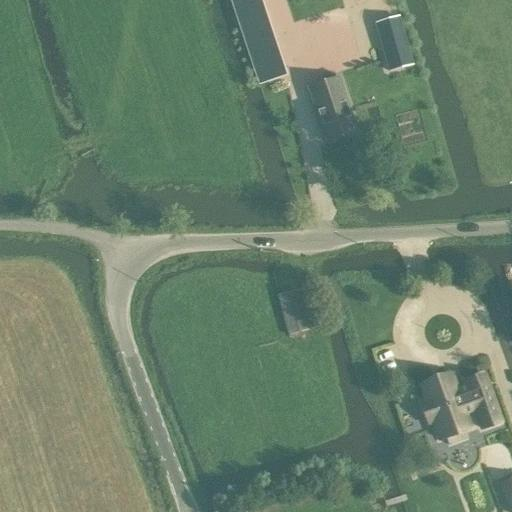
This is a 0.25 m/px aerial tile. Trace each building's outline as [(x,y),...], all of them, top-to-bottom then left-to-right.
[(260,0),(229,0),(259,85),(260,85),(281,78),(287,76),(260,0)] [(399,17),(374,24),(380,43),(388,73),(413,66),(413,65),(412,61),(410,55),(404,36),(399,17)] [(308,89),(325,142),(356,132),(339,79),(308,89)] [(289,336),(309,330),(298,291),(278,296),(289,336)] [(451,375),(420,386),(426,404),(422,405),(428,423),(433,422),(439,440),(446,437),(449,445),(466,439),(463,431),(470,429),(463,410),(473,406),(481,429),(500,422),(484,376),(465,383),(467,390),(457,393),(451,375)]
